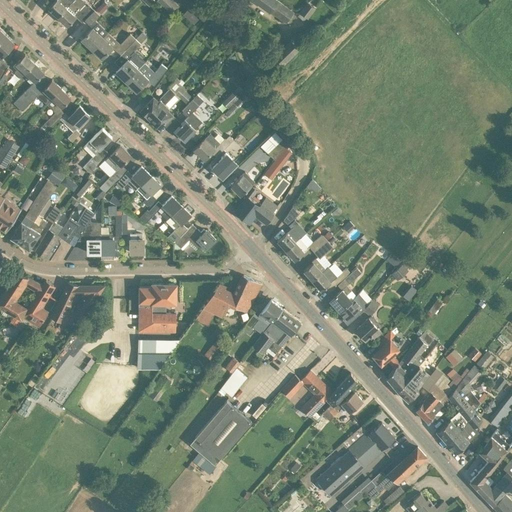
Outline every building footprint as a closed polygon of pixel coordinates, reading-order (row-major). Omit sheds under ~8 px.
[(55,0),(48,8),(58,17),(66,8),(58,0),(55,0)] [(84,20),(94,10),(85,2),(83,3),(79,0),(73,0),(66,8),(58,17),(67,26),(76,17),(82,23),(84,20)] [(170,13),(178,5),(172,0),(156,0),(157,0),(170,13)] [(254,0),(286,23),(294,13),(276,0),(254,0)] [(307,19),(315,9),(307,2),(299,13),(307,19)] [(95,11),(100,16),(104,11),(99,7),(95,11)] [(194,22),(199,19),(191,8),(186,12),(194,22)] [(94,10),(84,20),(85,21),(90,26),(100,16),(95,11),(94,10)] [(222,28),(226,22),(219,17),(215,23),(222,28)] [(91,49),(102,37),(92,28),(81,40),(91,49)] [(126,49),(135,39),(130,34),(115,50),(120,55),(126,49)] [(7,67),(7,68),(8,66),(3,61),(4,60),(1,58),(13,46),(10,43),(11,41),(5,35),(0,40),(0,78),(1,79),(7,67)] [(102,37),(91,49),(101,59),(113,47),(102,37)] [(135,39),(126,49),(131,54),(140,43),(135,39)] [(281,66),(298,49),(291,42),(273,59),(281,66)] [(126,82),(138,69),(144,63),(134,53),(128,60),(128,59),(115,72),(126,82)] [(25,73),(35,63),(25,54),(16,64),(13,68),(16,71),(11,77),(17,82),(25,73)] [(35,63),(25,73),(35,82),(44,72),(35,63)] [(158,80),(167,68),(161,64),(152,76),(158,80)] [(1,79),(0,79),(0,85),(2,87),(12,70),(7,68),(7,67),(1,79)] [(138,69),(126,82),(136,92),(148,79),(138,69)] [(175,93),(184,82),(180,78),(179,80),(176,78),(168,86),(170,89),(158,101),(153,96),(140,110),(142,111),(142,113),(143,114),(145,114),(150,119),(175,93)] [(52,79),(37,94),(37,95),(46,104),(52,99),(61,89),(52,79)] [(186,104),(192,98),(185,91),(186,89),(182,85),(184,82),(175,93),(150,119),(154,123),(154,125),(156,127),(157,126),(159,128),(172,115),(167,110),(179,97),(186,104)] [(27,98),(34,91),(29,87),(16,100),(21,104),(27,98)] [(60,118),(65,113),(60,109),(71,98),(61,89),(52,99),(60,106),(44,124),(49,129),(59,118),(60,118)] [(34,91),(27,98),(21,104),(18,108),(22,112),(31,102),(37,95),(37,94),(34,91)] [(228,109),(238,99),(232,93),(222,102),(228,109)] [(192,98),(186,104),(187,104),(182,110),(188,116),(185,120),(174,130),(184,140),(202,122),(192,112),(199,105),(196,103),(201,98),(196,94),(193,98),(192,98)] [(238,107),(245,100),(241,96),(234,103),(238,107)] [(229,117),(238,107),(234,104),(224,113),(229,117)] [(65,113),(60,118),(73,132),(67,138),(72,142),(80,133),(76,129),(89,116),(79,106),(69,117),(65,113)] [(263,110),(255,119),(263,127),(270,119),(263,110)] [(90,173),(107,152),(102,148),(112,138),(102,128),(85,145),(95,154),(83,167),(90,173)] [(274,160),(287,143),(275,132),(260,146),(274,160)] [(220,143),(210,133),(204,138),(204,139),(194,149),(204,159),(217,146),(222,151),(230,143),(225,138),(220,143)] [(21,157),(33,138),(29,136),(17,155),(21,157)] [(0,164),(4,167),(18,146),(7,138),(0,149),(0,164)] [(37,140),(33,138),(28,147),(31,149),(37,140)] [(121,166),(131,156),(120,145),(105,161),(115,171),(121,166)] [(223,177),(236,163),(226,153),(221,158),(222,158),(213,168),(223,177)] [(273,173),(287,156),(284,154),(276,164),(273,162),(268,169),(262,176),(266,179),(270,182),(275,174),(273,173)] [(25,166),(18,162),(14,170),(20,174),(25,166)] [(119,180),(116,183),(120,187),(121,189),(127,183),(135,191),(137,190),(151,175),(141,166),(132,176),(127,171),(119,180)] [(59,184),(65,174),(55,168),(49,178),(59,184)] [(241,195),(252,185),(255,182),(245,172),(231,185),(241,195)] [(101,185),(110,176),(107,173),(98,182),(101,185)] [(68,174),(63,182),(75,191),(80,184),(68,174)] [(105,192),(118,179),(112,174),(99,187),(102,190),(105,192)] [(151,175),(137,190),(143,195),(146,198),(142,202),(147,207),(156,198),(151,194),(160,185),(151,175)] [(312,178),(307,186),(317,191),(321,188),(312,178)] [(84,204),(86,200),(81,196),(92,182),(88,179),(76,193),(78,194),(75,197),(84,204)] [(39,214),(48,199),(57,187),(51,183),(47,180),(29,208),(30,208),(11,237),(20,243),(34,221),(39,214)] [(105,192),(102,190),(96,197),(99,201),(106,193),(105,192)] [(147,210),(137,220),(144,224),(158,210),(167,219),(170,216),(181,205),(171,196),(162,205),(158,201),(149,211),(147,210)] [(257,205),(246,197),(235,212),(249,224),(256,215),(267,223),(274,213),(278,207),(270,201),(266,207),(259,202),(257,205)] [(2,200),(0,198),(0,228),(5,232),(21,209),(4,198),(2,200)] [(114,204),(116,205),(119,207),(123,201),(118,198),(114,204)] [(48,199),(39,214),(42,216),(52,202),(48,199)] [(79,238),(88,221),(93,213),(79,202),(74,211),(76,213),(80,207),(84,210),(77,222),(69,217),(63,227),(58,236),(69,243),(74,235),(79,238)] [(181,205),(170,216),(176,222),(173,225),(176,228),(175,230),(174,231),(178,235),(180,237),(188,229),(182,223),(190,214),(181,205)] [(52,223),(53,223),(54,221),(61,210),(54,206),(45,218),(52,223)] [(289,225),(301,214),(296,208),(283,219),(285,220),(284,221),(289,225)] [(34,221),(20,243),(29,249),(46,221),(43,219),(39,224),(34,221)] [(54,221),(53,223),(52,223),(48,229),(35,250),(45,256),(58,236),(63,227),(54,221)] [(79,238),(78,240),(88,240),(88,253),(101,253),(101,232),(101,222),(94,222),(88,221),(79,238)] [(175,242),(174,243),(174,251),(180,248),(181,248),(189,240),(197,248),(199,246),(204,251),(206,249),(216,239),(206,230),(205,231),(204,229),(201,232),(198,230),(196,232),(190,226),(188,229),(180,237),(175,242)] [(286,251),(300,238),(291,228),(277,240),(286,251)] [(333,235),(329,231),(323,235),(327,240),(333,235)] [(101,232),(101,253),(114,252),(114,239),(113,239),(112,234),(106,234),(106,233),(101,232)] [(142,239),(142,234),(130,234),(130,252),(144,252),(143,239),(142,239)] [(313,253),(327,241),(321,234),(307,246),(300,238),(286,251),(295,261),(309,248),(313,253)] [(327,241),(313,253),(319,259),(333,247),(327,241)] [(312,280),(326,269),(316,258),(311,262),(312,263),(303,270),(312,280)] [(397,280),(408,270),(402,264),(391,274),(397,280)] [(326,269),(312,280),(321,290),(324,288),(328,292),(335,286),(335,285),(350,272),(346,267),(334,278),(326,269)] [(352,301),(346,295),(351,291),(347,285),(361,272),(356,267),(344,278),(345,279),(338,285),(342,290),(330,300),(340,312),(352,301)] [(23,316),(27,311),(12,301),(27,278),(28,278),(28,277),(17,272),(0,297),(0,306),(6,311),(20,319),(22,316),(22,315),(23,316)] [(226,287),(219,285),(195,319),(207,326),(214,312),(222,316),(228,304),(246,312),(262,283),(243,275),(233,297),(223,292),(226,287)] [(39,327),(48,311),(40,306),(54,285),(46,280),(43,285),(39,292),(27,311),(23,316),(22,315),(22,316),(39,327)] [(39,292),(43,285),(38,282),(37,283),(38,283),(34,289),(39,292)] [(60,322),(75,293),(79,285),(69,282),(59,302),(54,311),(52,318),(60,322)] [(139,313),(139,331),(148,331),(150,331),(151,331),(175,331),(176,323),(176,313),(168,313),(166,313),(166,303),(168,303),(176,303),(176,284),(152,283),(152,286),(151,304),(139,304),(139,313)] [(410,299),(418,288),(412,284),(404,295),(410,299)] [(83,319),(91,307),(104,285),(89,285),(75,315),(83,319)] [(139,286),(139,304),(151,304),(152,286),(139,286)] [(363,310),(368,304),(358,293),(352,301),(340,312),(345,318),(353,310),(355,312),(357,311),(359,314),(362,311),(363,310)] [(54,311),(59,302),(57,300),(51,310),(54,311)] [(272,322),(282,308),(271,300),(258,317),(254,313),(246,324),(251,328),(258,318),(268,326),(272,322)] [(363,310),(362,311),(362,312),(364,310),(370,315),(378,304),(372,300),(368,304),(363,310)] [(272,322),(268,326),(253,346),(258,350),(255,353),(260,357),(267,347),(276,354),(301,322),(282,308),(272,322)] [(374,338),(381,331),(372,322),(375,320),(371,315),(356,329),(365,340),(370,335),(371,336),(372,335),(374,338)] [(21,321),(14,317),(11,325),(17,328),(21,321)] [(34,331),(28,327),(25,332),(31,336),(34,331)] [(381,365),(387,360),(392,355),(399,349),(390,339),(395,335),(391,331),(379,341),(383,345),(372,355),(381,365)] [(418,366),(424,359),(419,355),(427,345),(433,339),(424,332),(420,336),(419,337),(413,345),(399,362),(394,368),(386,378),(397,390),(400,388),(408,377),(411,374),(418,366)] [(214,363),(227,347),(217,338),(204,354),(214,363)] [(138,340),(138,351),(171,352),(179,341),(150,340),(138,340)] [(468,356),(475,361),(481,353),(474,347),(468,356)] [(462,357),(454,349),(446,357),(454,365),(462,357)] [(488,349),(477,361),(483,368),(495,356),(488,349)] [(138,351),(137,367),(150,368),(161,368),(171,352),(138,351)] [(239,363),(232,357),(224,366),(231,372),(239,363)] [(394,368),(399,362),(395,358),(389,363),(394,368)] [(435,359),(427,366),(423,371),(415,379),(416,380),(417,381),(414,385),(418,389),(420,386),(429,394),(416,410),(428,421),(443,403),(443,402),(449,390),(461,376),(458,374),(453,369),(447,374),(453,380),(452,382),(451,381),(448,385),(447,384),(450,380),(435,368),(433,371),(430,368),(436,360),(435,359)] [(468,421),(476,412),(475,410),(480,402),(470,390),(472,388),(468,382),(479,370),(474,365),(463,378),(461,376),(449,390),(443,402),(448,397),(463,416),(468,421)] [(415,379),(423,371),(418,366),(411,374),(408,377),(400,388),(397,390),(408,401),(419,390),(418,389),(414,385),(417,381),(416,380),(415,379)] [(237,367),(232,373),(220,388),(226,392),(231,396),(247,376),(237,367)] [(326,398),(333,391),(310,370),(300,380),(295,375),(281,390),(290,398),(303,383),(315,394),(301,409),(310,417),(311,415),(312,416),(325,402),(324,401),(325,399),(326,400),(326,399),(326,398)] [(337,403),(345,394),(358,380),(351,373),(333,391),(326,398),(326,399),(326,400),(330,404),(331,403),(334,406),(337,403)] [(157,401),(170,381),(161,375),(147,395),(157,401)] [(493,386),(499,390),(506,380),(500,376),(493,386)] [(331,403),(330,404),(322,413),(328,420),(338,411),(338,410),(341,406),(343,405),(350,412),(363,401),(354,391),(348,397),(345,394),(337,403),(334,406),(331,403)] [(28,399),(19,411),(26,416),(35,405),(28,399)] [(215,465),(220,458),(251,421),(227,400),(195,437),(190,443),(215,465)] [(497,427),(510,410),(502,404),(489,421),(497,427)] [(462,429),(447,442),(455,453),(469,441),(472,438),(477,434),(477,431),(474,428),(483,420),(476,412),(468,421),(462,429)] [(447,442),(462,429),(468,421),(463,416),(454,423),(450,419),(437,431),(447,442)] [(394,437),(381,422),(369,433),(362,425),(300,480),(307,488),(312,484),(311,483),(317,478),(331,495),(364,466),(383,450),(382,448),(394,437)] [(477,489),(484,480),(507,449),(492,435),(479,452),(489,460),(470,481),(477,489)] [(386,476),(368,493),(373,498),(380,492),(385,488),(387,490),(426,456),(418,446),(386,476)] [(216,466),(215,465),(199,452),(192,460),(209,474),(216,466)] [(511,458),(503,469),(507,472),(497,483),(494,481),(489,486),(484,480),(477,489),(493,506),(501,499),(511,484),(511,458)] [(301,465),(296,462),(290,470),(294,473),(301,465)] [(199,478),(202,474),(189,464),(186,467),(199,478)] [(386,476),(381,471),(343,504),(348,509),(367,493),(368,493),(386,476)] [(511,511),(511,484),(501,499),(493,506),(499,511),(511,511)] [(388,506),(404,492),(399,487),(384,501),(388,506)] [(426,499),(420,492),(413,498),(415,500),(406,507),(409,511),(441,511),(448,506),(444,501),(438,505),(435,502),(433,504),(428,498),(426,499)]
